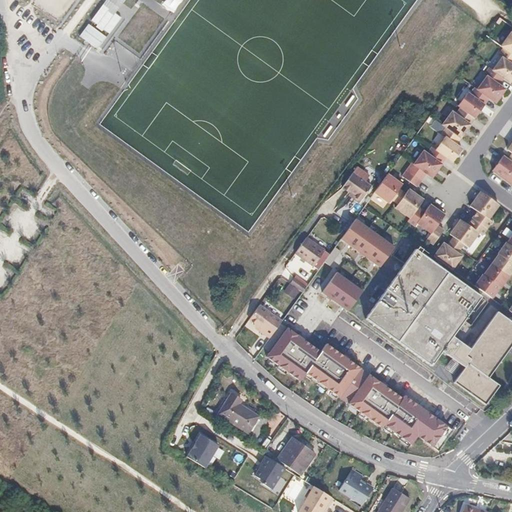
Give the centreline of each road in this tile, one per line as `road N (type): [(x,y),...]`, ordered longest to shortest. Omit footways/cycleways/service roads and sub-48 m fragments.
road 1 (unclassified): [(209,332),(64,176),(32,134),(21,92)]
road 2 (residential): [(445,479),(321,430),(277,400),(209,332)]
road 3 (residential): [(321,308),(493,433)]
